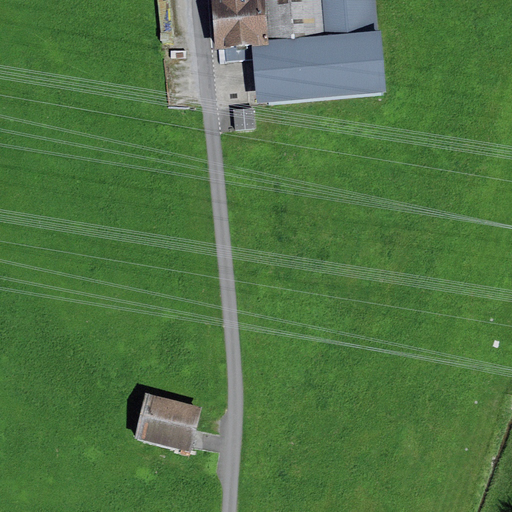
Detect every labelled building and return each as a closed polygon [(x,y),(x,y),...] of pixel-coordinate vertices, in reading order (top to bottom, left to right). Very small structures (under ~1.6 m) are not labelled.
[(225,45),(268,41),(264,0),(212,0),(216,46),(225,45)] [(321,0),(264,0),(268,41),(325,37),(321,0)] [(375,0),(321,0),(325,37),(378,32),(375,0)] [(383,91),(378,32),(325,37),(268,41),(225,45),(227,62),(252,60),(256,103),(383,91)] [(254,108),(233,110),(235,130),(256,128),(254,108)] [(202,407),(147,394),(136,439),(191,452),(202,407)]
